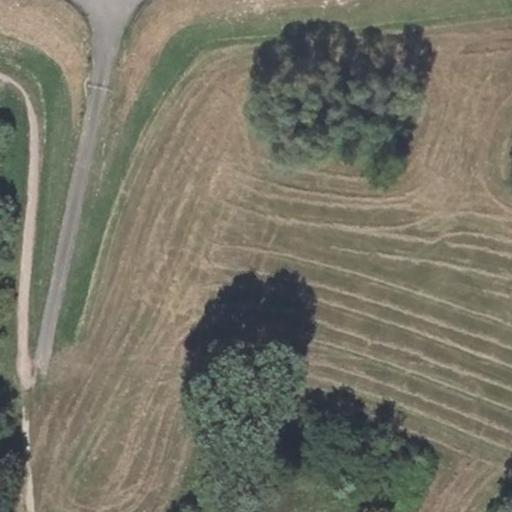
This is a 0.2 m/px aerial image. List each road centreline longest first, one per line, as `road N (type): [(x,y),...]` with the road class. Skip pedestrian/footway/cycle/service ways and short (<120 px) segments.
road 1 (track): [(39,374),(74,372),(91,352),(168,143),(204,97),(239,70),(511,21)]
road 2 (track): [(74,372),(258,363),(511,463)]
road 3 (track): [(39,374),(119,0)]
road 4 (track): [(0,67),(23,80),(39,115),(22,317),(23,370),(39,374)]
